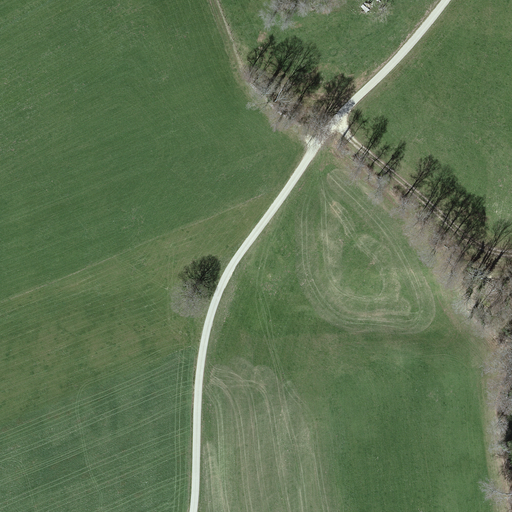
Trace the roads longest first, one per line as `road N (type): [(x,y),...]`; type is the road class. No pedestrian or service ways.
road 1 (unclassified): [(444,0),(323,133),(230,265),(197,371),(191,511)]
road 2 (track): [(342,111),(351,139),(467,238),(511,254)]
